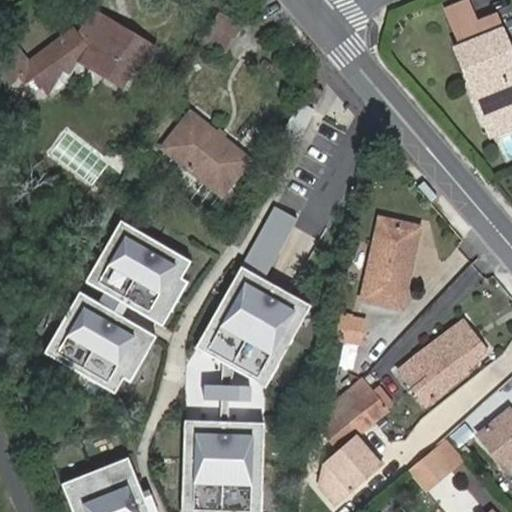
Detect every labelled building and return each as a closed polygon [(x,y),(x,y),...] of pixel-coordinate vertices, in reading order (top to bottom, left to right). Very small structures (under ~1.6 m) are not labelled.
[(456,56),(468,87),(474,85),(486,115),(507,106),(511,104),(511,62),(511,60),(506,62),(491,26),(489,24),(471,32),(462,11),(446,17),(461,54),(456,56)] [(0,91),(18,77),(25,85),(35,78),(48,94),(64,81),(75,61),(120,87),(135,62),(144,67),(155,50),(92,12),(80,33),(78,36),(73,30),(27,67),(16,74),(0,54),(0,91)] [(219,12),(203,40),(224,53),(240,25),(219,12)] [(307,84),(302,98),(315,103),(321,91),(307,84)] [(474,85),(468,87),(486,130),(511,119),(511,116),(507,106),(486,115),(474,85)] [(298,147),(315,107),(299,100),(281,139),(298,147)] [(191,113),(182,123),(196,133),(203,123),(191,113)] [(196,133),(182,123),(161,149),(220,196),(249,159),(203,123),(196,133)] [(298,220),(275,208),(241,268),(248,272),(264,281),(298,220)] [(379,217),(377,223),(411,231),(404,265),(410,266),(419,226),(379,217)] [(183,278),(192,263),(121,222),(112,237),(119,241),(101,271),(95,268),(86,283),(162,328),(172,312),(165,308),(183,278)] [(411,231),(377,223),(361,300),(401,308),(410,266),(404,265),(411,231)] [(119,241),(112,237),(95,268),(101,271),(119,241)] [(241,268),(231,285),(238,289),(248,272),(241,268)] [(264,281),(248,272),(238,289),(231,285),(208,327),(215,331),(202,353),(259,385),(272,363),(278,367),(302,325),(295,321),(305,304),(264,281)] [(189,282),(183,278),(165,308),(172,312),(189,282)] [(157,337),(80,293),(71,308),(78,312),(60,342),(54,338),(45,354),(115,394),(124,380),(141,349),(148,353),(157,337)] [(311,307),(305,304),(295,321),(302,325),(311,307)] [(78,312),(71,308),(54,338),(60,342),(78,312)] [(362,320),(337,316),(332,338),(357,342),(362,320)] [(414,358),(429,377),(442,394),(445,391),(444,389),(466,373),(464,371),(486,353),(462,322),(414,358)] [(215,331),(208,327),(196,349),(202,353),(215,331)] [(148,353),(141,349),(124,380),(130,383),(148,353)] [(278,367),(272,363),(259,385),(266,388),(278,367)] [(442,394),(429,377),(412,390),(426,406),(442,394)] [(368,388),(362,380),(341,395),(348,404),(358,396),(368,388)] [(205,385),(205,400),(243,400),(243,385),(205,385)] [(243,385),(243,400),(253,400),(253,385),(243,385)] [(336,414),(350,431),(363,432),(376,421),(358,396),(348,404),(336,414)] [(423,420),(435,435),(450,423),(438,408),(423,420)] [(478,435),(508,474),(511,470),(511,412),(510,410),(478,435)] [(336,414),(322,424),(336,442),(350,431),(336,414)] [(184,422),(184,442),(191,443),(192,423),(184,422)] [(190,490),(189,511),(254,511),(255,492),(263,493),(264,445),(257,445),(257,425),(192,423),(191,443),(184,442),(182,490),(190,490)] [(257,425),(257,445),(264,445),(265,425),(257,425)] [(353,437),(325,463),(319,490),(336,508),(380,467),(368,454),(366,456),(358,448),(359,444),(353,437)] [(435,448),(408,473),(426,493),(452,469),(435,448)] [(149,511),(129,459),(112,465),(114,472),(82,485),(79,478),(62,485),(72,511),(149,511)] [(112,465),(79,478),(82,485),(114,472),(112,465)] [(189,511),(190,490),(182,490),(181,511),(189,511)] [(262,511),(263,493),(255,492),(254,511),(262,511)]
